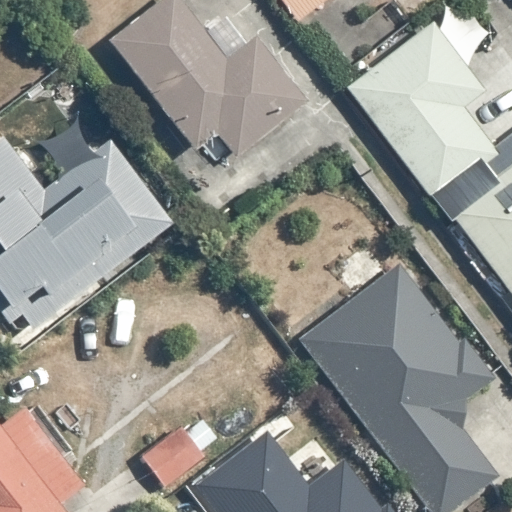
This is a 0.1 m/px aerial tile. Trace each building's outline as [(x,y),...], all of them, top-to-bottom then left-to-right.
[(205,35),(177,0),(160,0),(109,41),(195,151),(218,134),(235,156),(316,93),(266,29),(246,45),(226,19),(205,35)] [(279,0),(297,23),(327,0),(279,0)] [(511,62),(508,59),(478,83),(460,61),(437,32),(429,23),(346,89),(508,292),(511,295),(511,62)] [(168,225),(109,143),(45,189),(8,137),(0,142),(0,297),(16,318),(61,285),(64,289),(129,241),(135,249),(168,225)] [(464,351),(444,325),(397,264),(297,341),(427,511),(450,511),(495,478),(445,412),(496,376),(472,344),(464,351)] [(83,489),(25,402),(0,418),(0,511),(61,511),(57,506),(83,489)] [(308,487),(263,430),(190,487),(210,511),(384,511),(343,460),(308,487)]
